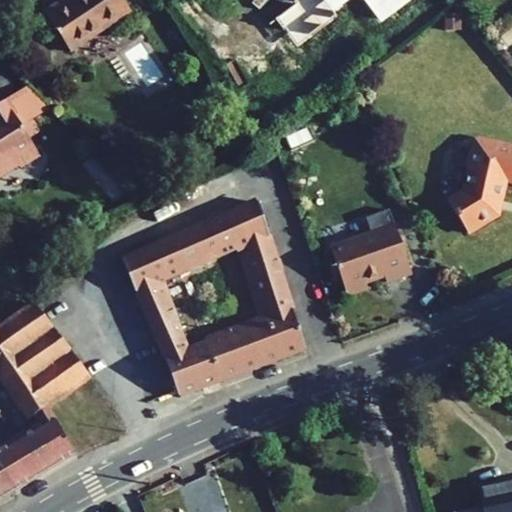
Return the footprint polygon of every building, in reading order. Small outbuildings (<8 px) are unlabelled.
[(60,0),(43,11),(70,54),(131,13),(122,0),(60,0)] [(410,0),(295,0),(298,3),(275,20),(295,47),(337,16),(334,13),(351,0),(363,0),(380,22),(410,0)] [(446,15),(446,29),(460,29),(460,16),(446,15)] [(84,44),(94,61),(118,48),(108,31),(84,44)] [(4,101),(0,103),(0,177),(17,165),(19,168),(39,155),(28,138),(39,131),(32,121),(21,127),(4,101)] [(293,183),(302,180),(290,146),(313,138),(309,129),(278,140),(293,183)] [(466,164),(469,169),(464,191),(447,201),(467,233),(496,215),(505,180),(511,181),(511,147),(476,139),(473,150),(468,154),(466,164)] [(305,350),(258,203),(122,261),(163,356),(178,397),(305,350)] [(339,276),(346,296),(366,288),(364,283),(384,276),(386,282),(411,273),(391,217),(386,215),(376,218),(373,224),(376,233),(330,250),(335,263),(339,276)] [(339,276),(335,263),(329,265),(334,278),(339,276)] [(0,380),(5,388),(19,409),(27,421),(36,415),(47,407),(90,377),(34,303),(0,326),(0,380)] [(0,396),(12,414),(19,409),(5,388),(0,390),(0,396)] [(43,426),(55,419),(47,407),(36,415),(43,426)] [(75,455),(55,419),(43,426),(0,451),(0,466),(15,491),(75,455)] [(0,500),(15,491),(0,466),(0,500)] [(511,511),(511,483),(479,490),(483,511),(511,511)]
